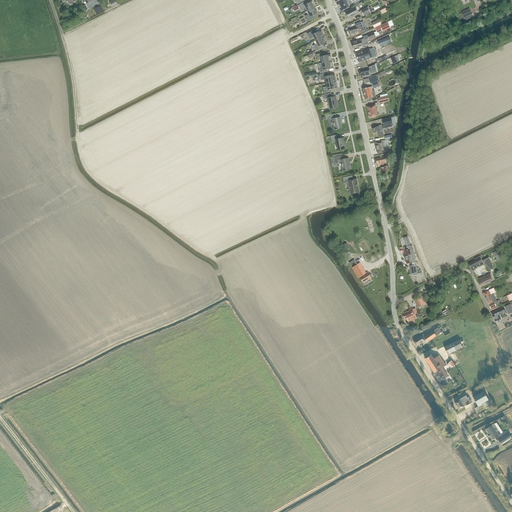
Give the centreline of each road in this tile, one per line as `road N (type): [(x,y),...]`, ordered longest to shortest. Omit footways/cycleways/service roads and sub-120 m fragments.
road 1 (unclassified): [(392,301),(388,243),(349,64),(326,0)]
road 2 (unclassified): [(511,502),(399,329),(392,301)]
road 3 (track): [(49,0),(72,73),(77,130)]
road 4 (residential): [(489,312),(466,270),(392,301)]
